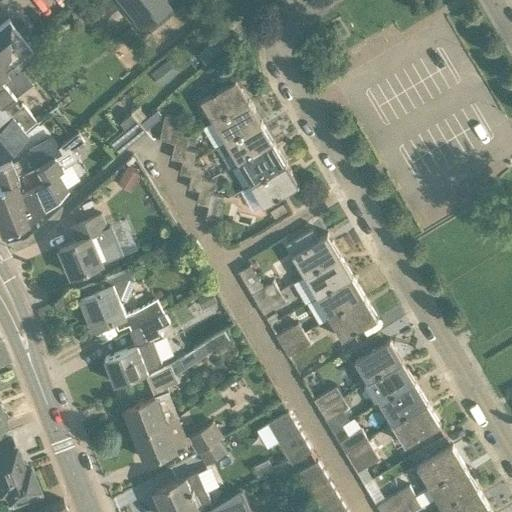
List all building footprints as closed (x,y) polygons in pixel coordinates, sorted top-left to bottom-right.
[(110,0),(93,0),(90,3),(107,25),(122,14),(110,0)] [(117,0),(143,32),(174,7),(168,0),(117,0)] [(17,107),(11,99),(32,83),(15,61),(31,48),(8,19),(0,26),(0,152),(25,132),(37,122),(22,103),(17,107)] [(140,40),(131,27),(120,35),(129,48),(140,40)] [(161,85),(178,72),(167,59),(151,72),(161,85)] [(214,121),(249,100),(236,79),(202,99),(214,121)] [(215,149),(217,147),(262,121),(249,100),(214,121),(202,128),(215,149)] [(147,130),(141,123),(139,121),(146,115),(139,106),(132,112),(121,122),(125,128),(110,141),(120,152),(147,130)] [(161,117),(161,113),(158,109),(148,117),(141,123),(147,130),(152,125),(161,117)] [(160,139),(175,143),(177,133),(181,117),(166,114),(160,139)] [(239,163),(274,142),(262,121),(217,147),(223,156),(232,151),(239,163)] [(21,196),(0,203),(0,228),(1,232),(27,221),(65,188),(56,172),(78,159),(72,149),(84,144),(77,130),(57,146),(61,153),(55,156),(54,156),(38,165),(37,165),(45,178),(20,192),(21,196)] [(171,158),(183,161),(186,148),(189,135),(177,133),(175,143),(171,158)] [(61,153),(57,146),(53,138),(29,151),(38,165),(54,156),(55,156),(61,153)] [(252,184),(286,163),(274,142),(239,163),(252,184)] [(191,176),(194,163),(197,150),(186,148),(183,161),(180,173),(191,176)] [(45,178),(37,165),(25,172),(23,165),(14,168),(11,160),(0,163),(0,182),(1,185),(0,185),(0,203),(21,196),(20,192),(45,178)] [(200,191),(203,178),(206,165),(194,163),(191,176),(188,188),(200,191)] [(286,163),(252,184),(264,205),(299,185),(286,163)] [(141,173),(126,165),(117,182),(131,190),(141,173)] [(209,206),(212,193),(215,180),(203,178),(200,191),(197,203),(209,206)] [(212,193),(209,206),(206,218),(218,221),(223,195),(212,193)] [(275,215),(287,208),(282,200),(270,208),(275,215)] [(72,276),(103,262),(92,235),(108,228),(102,213),(72,226),(77,239),(60,247),(72,276)] [(305,275),(341,254),(328,233),(318,239),(312,228),(287,243),(305,275)] [(178,254),(180,248),(178,242),(172,240),(166,242),(164,248),(166,254),(172,256),(178,254)] [(318,296),(353,275),(341,254),(305,275),(318,296)] [(257,303),(280,290),(274,280),(264,285),(251,263),(238,271),(257,303)] [(130,268),(79,289),(82,297),(81,297),(93,327),(114,319),(118,328),(129,324),(130,328),(131,329),(165,311),(158,296),(127,314),(122,302),(127,299),(135,279),(130,268)] [(330,317),(365,296),(353,275),(318,296),(330,317)] [(217,301),(211,289),(198,296),(204,308),(217,301)] [(280,290),(257,303),(264,314),(276,306),(286,300),(280,290)] [(365,296),(330,317),(343,338),(378,318),(365,296)] [(165,311),(131,329),(136,339),(158,327),(170,320),(165,311)] [(282,345),(304,332),(298,322),(276,335),(282,345)] [(148,371),(148,369),(159,365),(162,360),(152,339),(161,334),(158,327),(136,339),(138,344),(105,356),(116,383),(148,371)] [(136,434),(179,417),(166,386),(179,381),(176,374),(230,339),(223,329),(171,363),(147,376),(155,396),(126,408),(136,434)] [(304,332),(282,345),(288,355),(311,342),(304,332)] [(368,381),(403,360),(390,338),(355,359),(368,381)] [(364,350),(360,343),(353,347),(357,354),(364,350)] [(380,402),(415,381),(403,360),(368,381),(380,402)] [(392,423),(428,402),(415,381),(380,402),(392,423)] [(320,409),(343,396),(337,385),(314,399),(320,409)] [(343,424),(350,420),(344,409),(349,406),(343,396),(320,409),(333,430),(343,424)] [(428,402),(392,423),(405,444),(441,424),(428,402)] [(274,433),(295,421),(289,411),(268,423),(274,433)] [(221,438),(224,435),(215,419),(190,435),(189,433),(186,435),(179,417),(136,434),(146,460),(193,441),(199,452),(221,438)] [(280,443),(301,431),(295,421),(274,433),(280,443)] [(350,434),(343,424),(333,430),(345,451),(368,438),(361,427),(350,434)] [(286,453),(307,441),(301,431),(280,443),(286,453)] [(0,476),(24,466),(13,439),(3,443),(0,435),(0,476)] [(227,449),(221,438),(199,452),(206,463),(227,449)] [(368,438),(345,451),(357,472),(380,458),(368,438)] [(307,441),(286,453),(292,463),(313,451),(307,441)] [(430,487),(466,466),(453,444),(417,465),(430,487)] [(273,469),(268,459),(254,466),(260,477),(273,469)] [(303,483),(324,470),(318,460),(297,472),(303,483)] [(24,466),(0,476),(0,487),(1,490),(6,488),(12,504),(40,493),(29,464),(24,466)] [(442,508),(478,487),(466,466),(430,487),(442,508)] [(309,493),(330,480),(324,470),(303,483),(309,493)] [(211,499),(198,471),(187,476),(186,475),(154,490),(164,511),(186,511),(200,506),(199,504),(211,499)] [(315,503),(336,490),(330,480),(309,493),(315,503)] [(288,486),(276,481),(270,496),(282,501),(288,486)] [(381,511),(386,511),(416,495),(410,485),(377,504),(381,511)] [(483,511),(490,508),(478,487),(442,508),(444,511),(483,511)] [(251,511),(242,490),(206,511),(251,511)] [(320,511),(322,511),(342,500),(336,490),(315,503),(320,511)] [(416,495),(386,511),(410,511),(422,505),(416,495)] [(68,511),(63,499),(32,511),(68,511)] [(344,511),(348,510),(342,500),(322,511),(344,511)]
